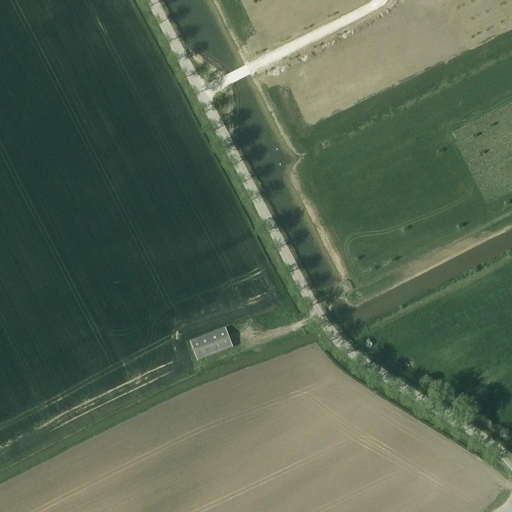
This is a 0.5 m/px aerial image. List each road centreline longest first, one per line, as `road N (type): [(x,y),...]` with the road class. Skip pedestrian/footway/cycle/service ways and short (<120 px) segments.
road 1 (unclassified): [(511,461),(360,363),(327,329),(201,94)]
road 2 (residential): [(375,0),(201,94)]
